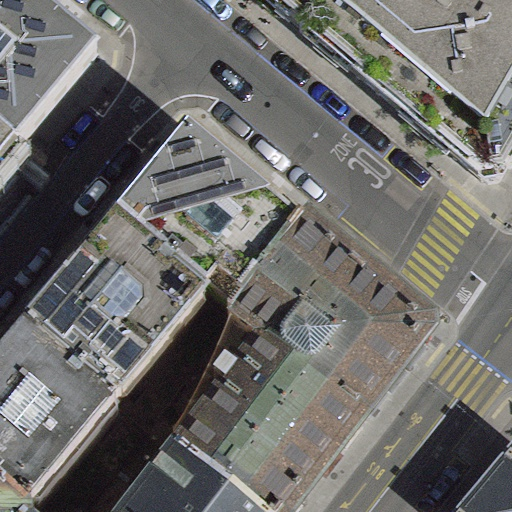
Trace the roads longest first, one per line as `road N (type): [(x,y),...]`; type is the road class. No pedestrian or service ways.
road 1 (residential): [(185,38),(511,305)]
road 2 (residential): [(185,38),(0,265)]
road 3 (residential): [(378,511),(511,341)]
